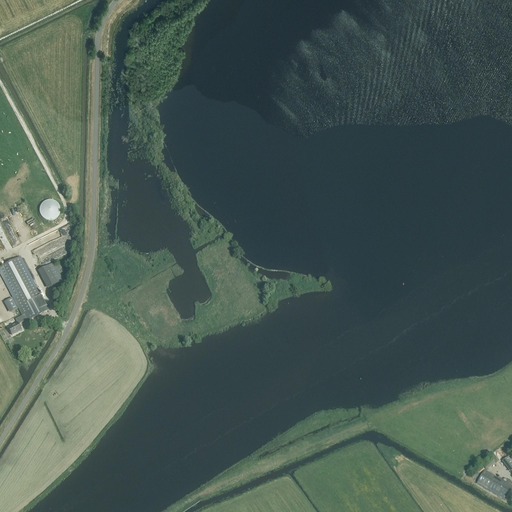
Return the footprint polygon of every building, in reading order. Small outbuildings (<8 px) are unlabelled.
[(54,201),(52,201),(50,200),(48,200),(46,201),(45,202),(43,203),(42,204),(41,205),(40,207),(39,208),(39,210),(39,212),(40,214),(40,215),(41,217),(42,218),(43,219),(44,220),(46,221),(47,221),(49,221),(51,221),(53,221),(54,220),(56,219),(57,218),(59,217),(59,215),(60,213),(60,211),(60,209),(59,207),(58,205),(57,204),(56,202),(54,201)] [(48,310),(20,257),(0,267),(0,273),(22,316),(15,320),(17,323),(8,328),(12,336),(21,331),(18,325),(25,321),(25,322),(48,310)] [(39,270),(49,288),(63,281),(53,263),(39,270)] [(6,302),(12,312),(17,309),(12,299),(6,302)] [(511,462),(508,457),(502,460),(510,471),(511,469),(511,462)] [(486,470),(494,462),(490,458),(482,466),(486,470)] [(480,475),(479,474),(484,470),(481,467),(476,471),(471,476),(475,480),(480,475)] [(511,489),(511,485),(506,482),(507,480),(504,478),(503,481),(498,478),(484,470),(477,484),(505,501),(511,489)]
